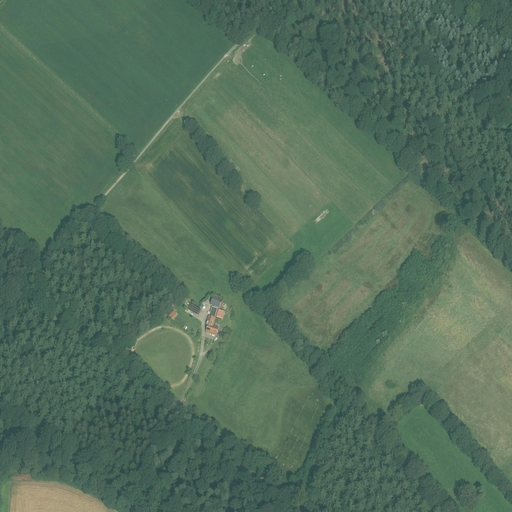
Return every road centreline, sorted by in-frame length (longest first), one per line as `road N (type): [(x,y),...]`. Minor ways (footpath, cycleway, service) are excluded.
road 1 (unclassified): [(319,511),(22,296),(0,293)]
road 2 (track): [(204,315),(202,355),(130,502)]
